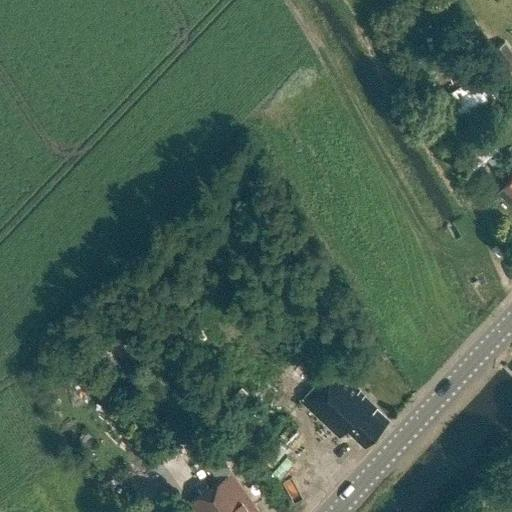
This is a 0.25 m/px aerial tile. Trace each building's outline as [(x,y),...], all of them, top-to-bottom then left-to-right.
[(511,48),(506,41),(495,49),(510,71),(511,69),(511,48)] [(463,114),(488,100),(480,85),(454,100),(463,114)] [(511,175),(498,191),(511,203),(511,175)] [(294,367),(308,351),(299,343),(284,358),(294,367)] [(365,444),(388,419),(363,395),(358,390),(333,366),(302,399),(339,435),(347,427),(365,444)] [(228,511),(256,511),(260,510),(231,470),(209,485),(228,511)] [(228,511),(209,485),(187,501),(195,511),(228,511)]
